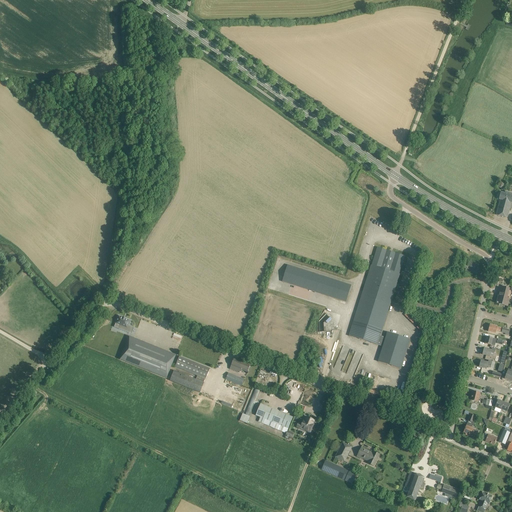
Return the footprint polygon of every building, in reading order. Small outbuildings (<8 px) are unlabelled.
[(507,218),(508,213),(510,209),(511,209),(511,205),(511,195),(511,193),(505,192),(505,194),(501,193),(499,200),(500,200),(498,210),(496,215),(507,218)] [(399,274),(403,261),(404,256),(377,248),(372,266),(371,265),(349,336),(377,345),(383,347),(378,362),(401,369),(410,340),(387,333),(386,338),(380,336),(399,274)] [(351,286),(287,265),(282,282),(346,302),(351,286)] [(509,289),(500,287),(498,292),(500,292),(499,297),(498,297),(496,304),(507,306),(509,299),(505,298),(508,289),(509,290),(509,289)] [(119,316),(115,324),(120,325),(118,329),(129,333),(131,328),(128,326),(128,325),(130,321),(126,319),(123,317),(123,318),(119,316)] [(496,331),(500,332),(501,328),(497,327),(490,325),(488,332),(496,334),(496,331)] [(120,360),(121,360),(166,378),(176,355),(129,337),(120,360)] [(496,339),(492,338),(487,337),(485,344),(491,345),(492,341),(495,342),(496,339)] [(491,350),(484,348),(482,355),(490,357),(490,354),(494,355),(495,352),(491,351),(491,350)] [(203,383),(205,379),(206,379),(210,369),(179,357),(175,367),(198,376),(196,380),(174,371),(170,381),(200,393),(204,383),(203,383)] [(247,372),(248,370),(250,365),(234,359),(230,369),(240,373),(240,372),(241,372),(242,370),(247,372)] [(481,361),(479,367),(486,369),(487,367),(490,368),(492,362),(488,361),(488,363),(481,361)] [(241,386),(244,379),(228,373),(226,379),(241,386)] [(249,415),(259,391),(255,389),(245,414),(249,415)] [(478,402),(480,393),(473,391),(471,401),(478,402)] [(501,410),(504,403),(498,400),(496,405),(495,408),(501,410)] [(507,412),(508,410),(510,405),(504,403),(501,410),(507,412)] [(292,418),(260,404),(256,416),(288,429),(292,418)] [(242,413),(239,420),(247,424),(250,416),(242,413)] [(304,421),(300,429),(311,434),(314,425),(313,424),(314,421),(307,418),(305,421),(304,421)] [(479,431),(471,428),(472,425),(467,423),(463,432),(472,436),(473,434),(477,435),(479,431)] [(485,430),(492,433),(494,427),(488,424),(485,430)] [(504,427),(499,440),(506,443),(511,430),(504,427)] [(494,445),(496,441),(497,438),(488,435),(485,441),(494,445)] [(345,462),(352,447),(343,442),(335,457),(345,462)] [(373,454),(361,448),(357,457),(368,462),(367,463),(373,466),(379,455),(374,452),(373,454)] [(356,474),(326,460),(321,470),(351,483),(356,474)] [(415,501),(422,482),(424,477),(411,472),(409,477),(405,487),(409,488),(406,497),(415,501)] [(444,484),(441,492),(456,498),(459,490),(444,484)] [(489,504),(490,501),(492,496),(483,493),(480,500),(481,501),(479,507),(477,511),(480,511),(484,511),(485,510),(488,503),(489,504)] [(464,503),(460,502),(459,507),(462,508),(461,510),(467,511),(469,508),(463,505),(464,503)]
